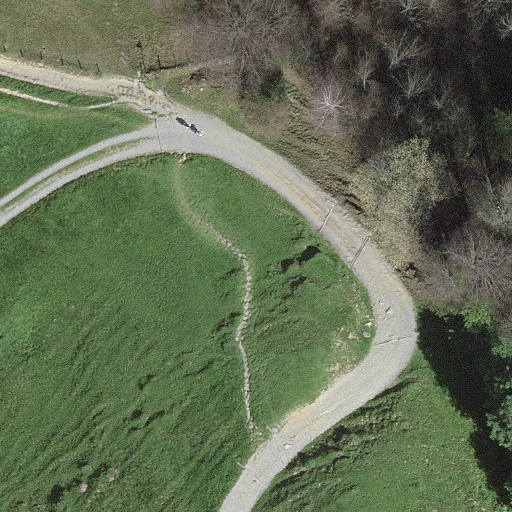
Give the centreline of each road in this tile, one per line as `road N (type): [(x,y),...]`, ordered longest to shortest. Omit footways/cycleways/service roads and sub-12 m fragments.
road 1 (track): [(191,136),(244,155),(344,234),(397,319),(389,362),(293,438),(235,511)]
road 2 (track): [(0,215),(97,155),(191,136)]
